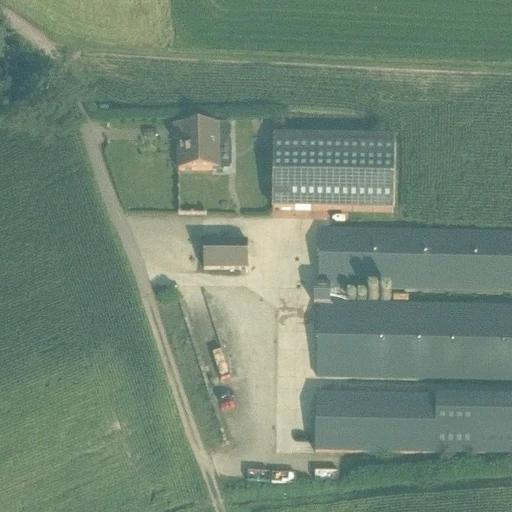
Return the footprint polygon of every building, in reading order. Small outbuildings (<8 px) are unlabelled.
[(176,174),(231,176),(233,131),(178,129),(176,174)] [(390,132),(273,129),(271,206),(388,209),(390,132)] [(511,229),(319,226),(318,285),(511,288),(511,229)] [(201,271),(245,271),(245,236),(202,236),(201,271)] [(511,304),(318,303),(317,377),(511,378),(511,304)] [(511,453),(511,392),(316,388),(315,450),(511,453)]
